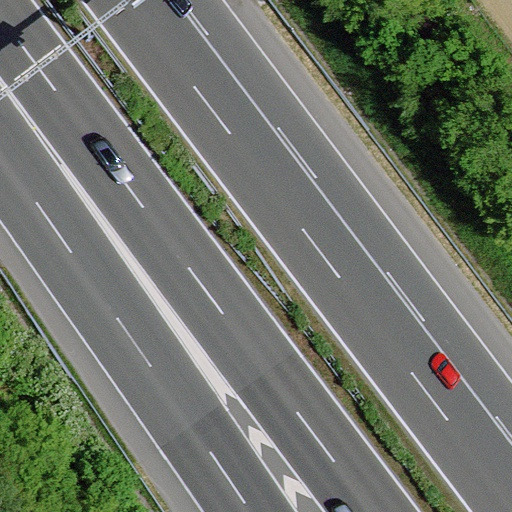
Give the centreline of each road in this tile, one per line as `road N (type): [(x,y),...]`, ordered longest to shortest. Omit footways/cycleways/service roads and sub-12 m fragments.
road 1 (motorway): [(511,498),(135,0)]
road 2 (motorway): [(22,116),(343,511)]
road 3 (motorway): [(22,116),(272,511)]
